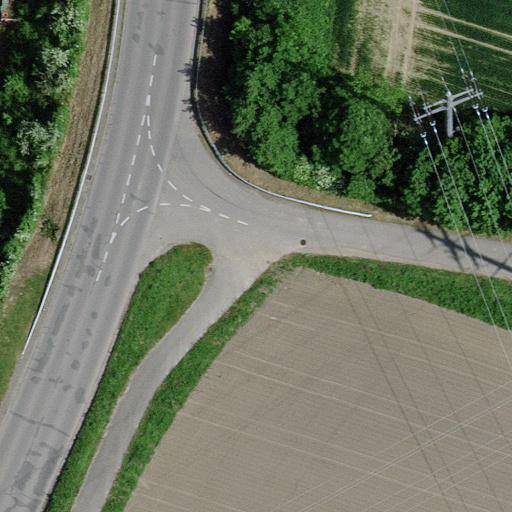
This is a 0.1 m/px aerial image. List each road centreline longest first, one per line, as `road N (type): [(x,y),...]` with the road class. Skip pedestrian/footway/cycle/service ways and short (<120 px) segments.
road 1 (tertiary): [(1,511),(113,233),(162,0)]
road 2 (track): [(127,182),(255,221),(511,263)]
road 3 (track): [(255,221),(217,297),(146,380),(85,511)]
